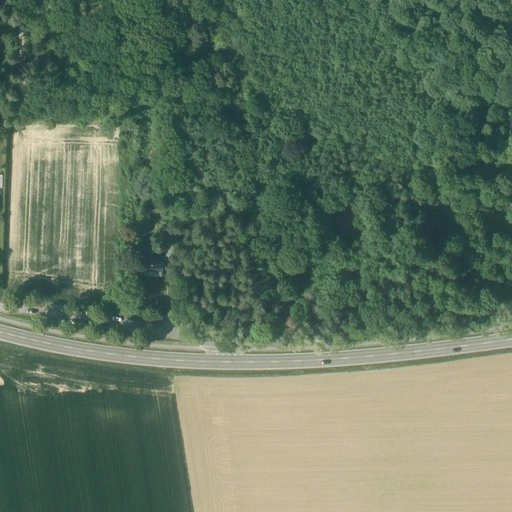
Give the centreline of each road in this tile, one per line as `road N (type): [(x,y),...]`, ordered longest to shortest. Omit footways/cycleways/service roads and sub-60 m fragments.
road 1 (secondary): [(511,339),(232,363),(98,352),(0,332)]
road 2 (track): [(19,0),(22,98),(16,108),(0,108)]
road 3 (unknown): [(16,108),(40,90),(51,0)]
